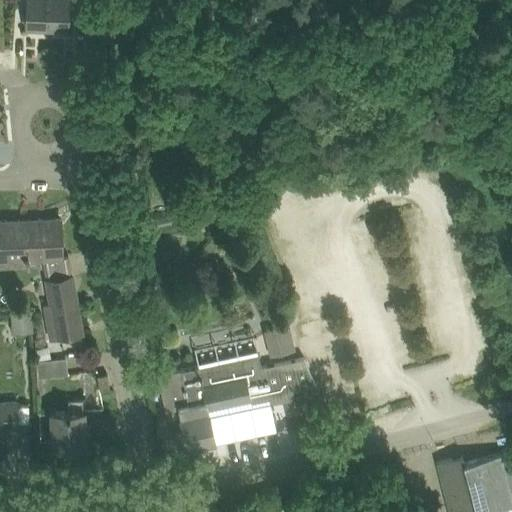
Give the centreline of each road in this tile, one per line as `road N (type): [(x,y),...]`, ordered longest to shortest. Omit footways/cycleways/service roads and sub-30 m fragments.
road 1 (unclassified): [(511,408),(164,498)]
road 2 (unclassified): [(164,498),(0,503)]
